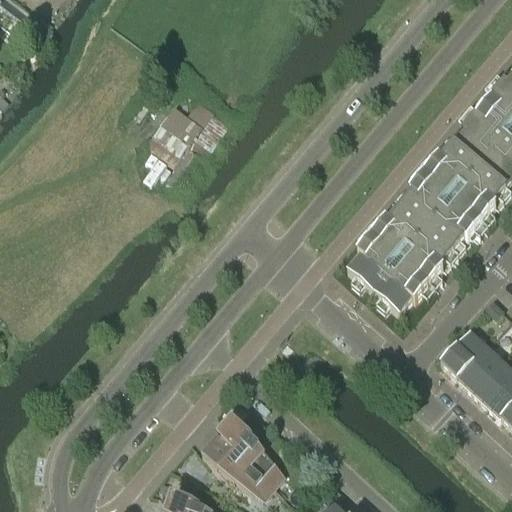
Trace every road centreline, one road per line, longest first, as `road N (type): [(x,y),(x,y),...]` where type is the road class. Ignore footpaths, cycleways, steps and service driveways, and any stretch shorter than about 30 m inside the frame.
road 1 (tertiary): [(244,236),(66,442),(55,484),(64,511)]
road 2 (tertiary): [(272,260),(495,0)]
road 3 (tertiary): [(444,0),(244,236)]
road 4 (residential): [(200,347),(380,511)]
road 5 (tertiary): [(70,511),(95,469),(200,347)]
road 6 (residential): [(399,383),(272,260)]
road 7 (residential): [(399,383),(511,257)]
road 8 (residential): [(511,483),(399,383)]
